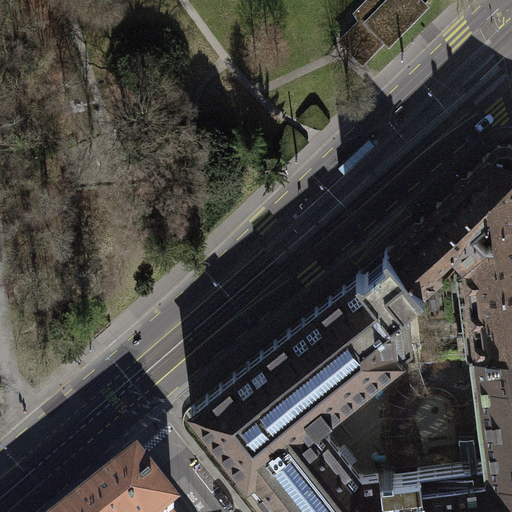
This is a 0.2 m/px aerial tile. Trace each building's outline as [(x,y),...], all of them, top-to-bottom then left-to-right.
[(384,0),(360,0),(352,9),(358,19),(339,37),(343,41),(365,18),(366,19),(384,0)] [(384,0),(366,19),(365,18),(343,41),(363,60),(384,38),(387,41),(426,2),(423,0),(384,0)] [(389,246),(424,286),(426,304),(454,301),(454,303),(464,302),(470,348),(511,342),(511,144),(498,145),(492,151),(491,150),(483,158),(484,159),(470,172),(469,171),(467,173),(468,174),(456,187),(455,186),(453,188),(454,189),(440,201),(439,201),(437,203),(438,205),(425,217),(423,215),(421,218),(422,219),(408,231),(407,230),(405,232),(406,234),(393,245),(391,244),(389,246)] [(362,269),(191,405),(248,477),(248,476),(319,420),(374,377),(386,375),(385,368),(413,346),(410,316),(401,304),(424,286),(389,246),(386,249),(387,252),(365,270),(362,269)] [(385,500),(386,511),(511,511),(511,342),(470,348),(484,459),(408,468),(395,470),(399,499),(385,500)] [(395,470),(361,474),(319,420),(248,476),(276,511),(386,511),(385,500),(399,499),(395,470)] [(158,495),(136,467),(79,511),(171,511),(169,509),(172,507),(161,493),(158,495)]
